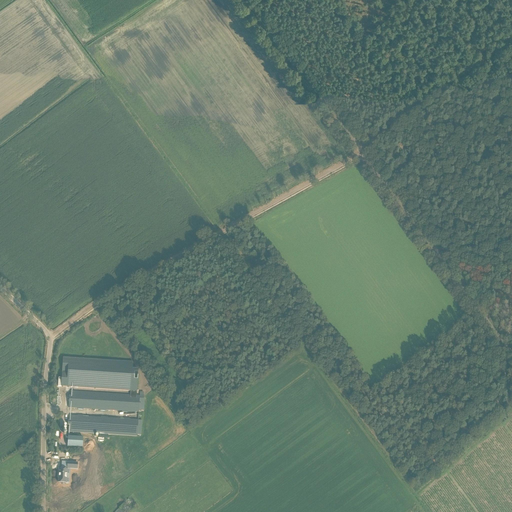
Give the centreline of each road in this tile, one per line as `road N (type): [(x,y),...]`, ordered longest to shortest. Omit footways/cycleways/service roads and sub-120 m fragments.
road 1 (track): [(243,0),(511,362)]
road 2 (track): [(361,151),(48,337)]
road 3 (unclassified): [(43,511),(49,342),(0,287)]
road 4 (track): [(511,34),(403,115)]
road 5 (track): [(511,169),(457,157),(407,112)]
